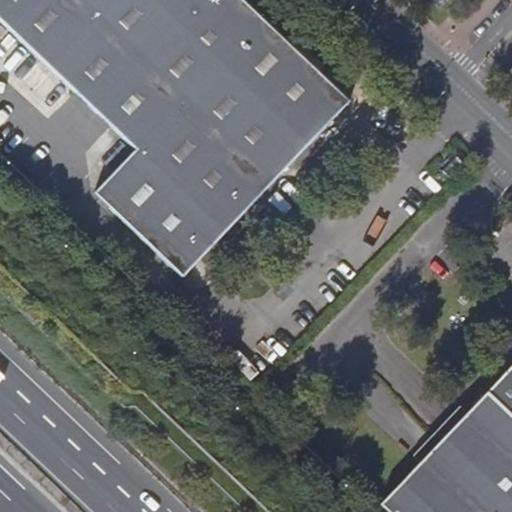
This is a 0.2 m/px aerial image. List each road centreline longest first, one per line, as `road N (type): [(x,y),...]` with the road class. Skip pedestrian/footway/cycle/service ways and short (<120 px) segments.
road 1 (trunk): [(136,511),(0,382)]
road 2 (residential): [(365,0),(455,83)]
